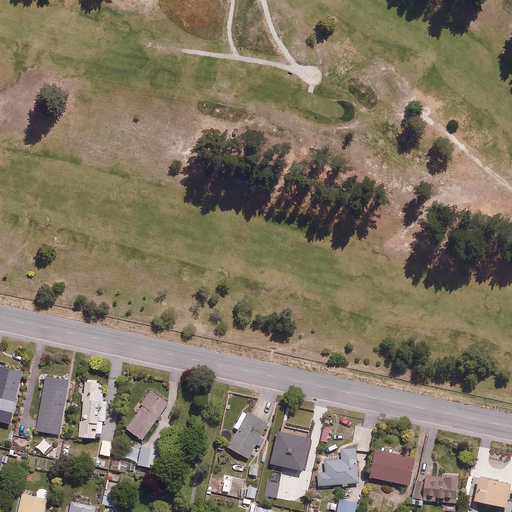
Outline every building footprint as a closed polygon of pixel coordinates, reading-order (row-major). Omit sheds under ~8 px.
[(26,371),(0,363),(0,418),(11,422),(26,371)] [(61,432),(70,378),(46,374),(38,428),(61,432)] [(80,417),(80,435),(98,436),(98,432),(103,432),(103,420),(107,420),(108,399),(104,399),(104,389),(100,388),(100,379),(85,379),(84,417),(80,417)] [(172,404),(152,389),(125,424),(144,439),(172,404)] [(240,429),(230,446),(249,457),(256,444),(260,446),(265,436),(262,434),(269,422),(245,408),(234,426),(240,429)] [(312,437),(280,429),(272,462),(304,470),(312,437)] [(117,444),(103,440),(97,465),(111,468),(117,444)] [(139,461),(139,464),(162,468),(165,448),(121,441),(118,458),(139,461)] [(357,482),(357,447),(338,447),(338,459),(319,460),(319,482),(357,482)] [(410,484),(416,458),(377,450),(371,476),(410,484)] [(33,454),(30,466),(51,471),(54,459),(33,454)] [(462,475),(427,474),(426,500),(461,501),(462,475)] [(511,486),(511,484),(482,476),(475,500),(506,508),(511,486)] [(422,499),(425,481),(414,479),(411,497),(422,499)] [(277,497),(279,483),(266,480),(264,495),(277,497)] [(46,511),(51,489),(21,483),(15,511),(46,511)] [(115,506),(118,493),(106,490),(103,503),(115,506)] [(354,511),(357,501),(339,498),(336,511),(354,511)] [(97,511),(99,506),(73,500),(70,511),(97,511)] [(279,511),(280,505),(256,501),(253,511),(279,511)]
